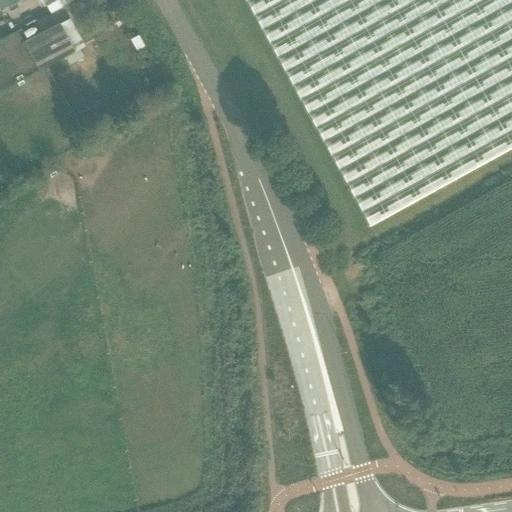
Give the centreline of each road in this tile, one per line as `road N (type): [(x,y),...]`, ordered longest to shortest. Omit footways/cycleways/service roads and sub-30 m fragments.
road 1 (unclassified): [(329,398),(260,178),(165,0)]
road 2 (unclassified): [(369,511),(349,436),(329,398)]
